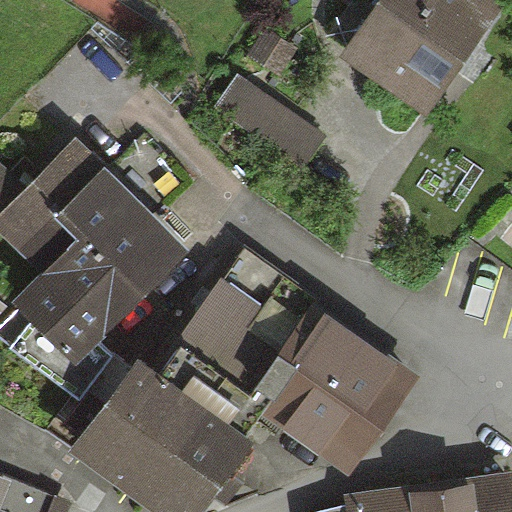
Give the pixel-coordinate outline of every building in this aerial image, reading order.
[(347,0),(358,7),(326,54),(401,104),(459,18),(431,0),(347,0)] [(320,139),(228,78),(206,111),(298,172),(320,139)] [(173,243),(63,143),(0,212),(0,231),(46,274),(17,306),(71,355),(173,243)] [(219,364),(263,303),(224,275),(180,336),(219,364)] [(417,378),(315,307),(245,406),(348,477),(417,378)] [(205,511),(255,445),(138,359),(69,453),(149,511),(205,511)] [(506,511),(501,478),(341,503),(342,511),(506,511)]
